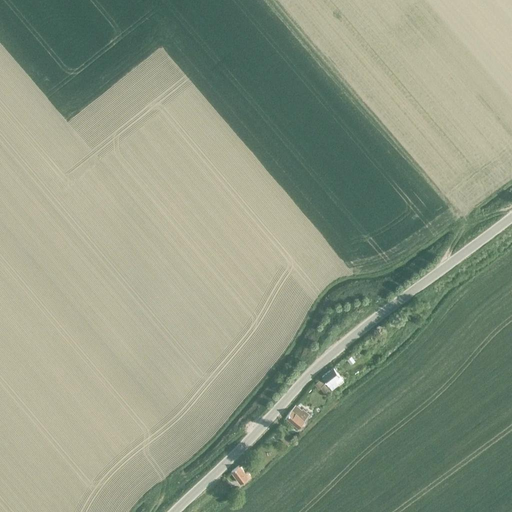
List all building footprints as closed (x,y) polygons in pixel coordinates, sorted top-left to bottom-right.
[(420,316),(424,311),(415,303),(411,308),(420,316)] [(333,368),(322,377),(331,389),(338,383),(343,380),(339,375),(333,368)] [(320,380),(314,384),(319,389),(320,388),(322,387),(321,386),(324,384),(320,380)] [(298,428),(304,421),(309,414),(304,410),(303,412),(294,406),(285,418),(298,428)] [(279,431),(276,434),(289,445),(291,442),(279,431)] [(245,473),(239,466),(231,472),(240,484),(250,476),(247,471),(245,473)]
